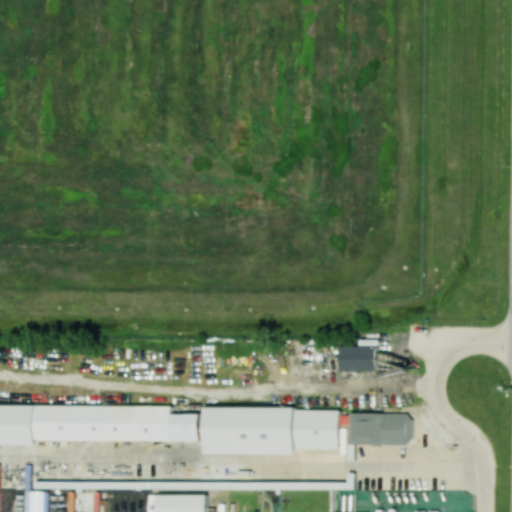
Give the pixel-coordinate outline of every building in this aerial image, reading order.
[(342,346),(380,346),(380,371),(342,372),(342,346)] [(38,405),(174,406),(174,441),(38,440),(38,405)] [(209,408),(299,409),(298,456),(209,455),(209,408)] [(407,414),(352,413),(351,444),(407,445),(407,414)] [(208,511),(209,494),(151,495),(151,511),(208,511)]
